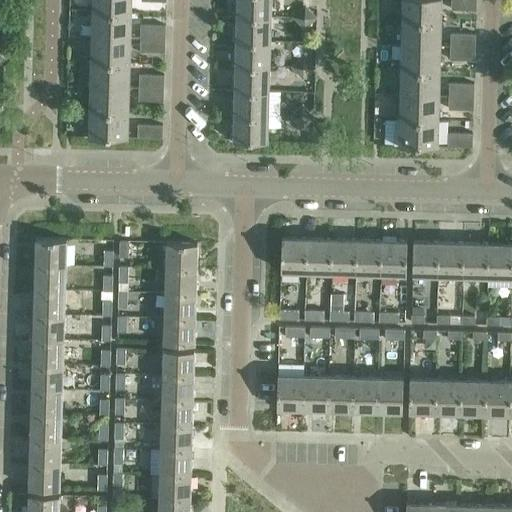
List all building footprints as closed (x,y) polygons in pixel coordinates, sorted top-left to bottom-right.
[(91,0),(91,8),(131,9),(131,0),(91,0)] [(270,14),(270,0),(233,0),(233,14),(236,14),(236,13),(270,14)] [(402,0),(402,17),(441,18),(441,0),(402,0)] [(298,20),(310,9),(304,3),(293,14),(298,20)] [(130,34),(131,9),(91,8),(91,33),(130,34)] [(310,9),(298,20),(304,26),(316,15),(310,9)] [(269,39),(270,14),(236,13),(236,14),(236,24),(233,24),(232,39),(235,39),(235,38),(269,39)] [(440,43),(441,18),(402,17),(401,42),(440,43)] [(140,35),(164,36),(165,22),(140,22),(140,35)] [(450,43),(474,44),(475,31),(451,30),(450,43)] [(129,59),(130,34),(91,33),(90,58),(129,59)] [(164,49),(164,36),(140,35),(139,49),(164,49)] [(269,64),(269,39),(235,38),(235,39),(235,49),(232,49),(232,63),(234,63),(269,64)] [(439,68),(440,43),(401,42),(400,67),(439,68)] [(474,56),(474,44),(450,43),(450,55),(474,56)] [(297,70),(309,58),(303,52),(291,64),(297,70)] [(129,84),(129,59),(90,58),(89,83),(129,84)] [(309,58),(297,70),(303,76),(314,64),(309,58)] [(268,88),(269,64),(234,63),(234,74),(231,74),(231,88),(234,88),(234,87),(268,88)] [(438,93),(439,68),(400,67),(400,92),(438,93)] [(138,84),(163,85),(163,71),(139,71),(138,84)] [(449,92),(473,93),(473,80),(449,79),(449,92)] [(128,110),(129,84),(89,83),(88,108),(128,110)] [(163,98),(163,85),(138,84),(138,98),(163,98)] [(276,89),(268,88),(234,87),(234,88),(234,99),(231,98),(230,113),(233,113),(233,112),(275,114),(276,89)] [(438,118),(438,93),(400,92),(399,117),(438,118)] [(473,105),(473,93),(449,92),(448,105),(473,105)] [(394,112),(395,102),(378,100),(377,110),(394,112)] [(295,119),(307,108),(301,102),(290,113),(295,119)] [(127,135),(128,110),(88,108),(88,133),(127,135)] [(307,108),(295,119),(301,125),(313,114),(307,108)] [(275,139),(275,114),(233,112),(233,113),(233,123),(230,123),(230,138),(266,139),(275,139)] [(437,143),(438,118),(399,117),(398,142),(437,143)] [(137,135),(161,136),(162,122),(137,121),(137,135)] [(447,144),(471,144),(472,130),(448,129),(447,144)] [(306,269),(307,236),(282,235),(281,268),(306,269)] [(331,270),(332,236),(307,236),(306,269),(331,270)] [(356,270),(357,237),(332,236),(331,270),(356,270)] [(34,262),(65,263),(66,238),(35,237),(34,262)] [(381,271),(382,238),(357,237),(356,270),(381,271)] [(382,238),(381,271),(406,272),(407,239),(382,238)] [(118,255),(127,255),(128,239),(119,239),(118,255)] [(437,273),(438,239),(413,239),(412,272),(437,273)] [(462,273),(463,240),(438,239),(437,273),(462,273)] [(165,265),(195,266),(196,241),(166,240),(165,265)] [(487,274),(488,241),(463,240),(462,273),(487,274)] [(511,274),(511,241),(488,241),(487,274),(511,274)] [(100,264),(113,264),(113,248),(103,248),(102,263),(100,264)] [(64,288),(65,263),(34,262),(33,287),(64,288)] [(112,289),(113,264),(100,264),(100,273),(102,273),(102,289),(112,289)] [(118,281),(127,281),(127,264),(118,264),(118,281)] [(195,291),(195,266),(165,265),(164,290),(195,291)] [(64,313),(64,288),(33,287),(33,312),(64,313)] [(117,305),(126,305),(127,289),(117,289),(117,305)] [(194,316),(195,291),(164,290),(164,315),(194,316)] [(99,307),(99,295),(77,295),(77,307),(99,307)] [(101,314),(111,314),(112,298),(102,298),(101,314)] [(278,318),(298,318),(298,308),(278,307),(278,318)] [(303,318),(323,318),(323,308),(304,308),(303,318)] [(328,319),(348,319),(348,309),(329,308),(328,319)] [(353,319),(373,319),(373,310),(353,309),(353,319)] [(378,319),(398,320),(398,310),(378,310),(378,319)] [(63,338),(64,313),(33,312),(32,337),(63,338)] [(436,321),(436,313),(411,313),(411,320),(436,321)] [(461,322),(461,314),(436,313),(436,321),(461,322)] [(116,330),(125,330),(126,314),(117,314),(116,330)] [(461,314),(461,322),(474,322),(474,314),(461,314)] [(511,323),(511,315),(485,314),(485,322),(511,323)] [(193,341),(194,316),(164,315),(163,340),(193,341)] [(101,339),(110,339),(111,323),(101,322),(101,339)] [(284,335),(304,335),(304,325),(284,324),(284,335)] [(309,335),(328,336),(329,325),(309,325),(309,335)] [(334,336),(354,336),(354,326),(334,325),(334,336)] [(358,336),(378,337),(378,327),(359,326),(358,336)] [(384,337),(403,337),(404,327),(384,327),(384,337)] [(422,336),(436,336),(436,328),(422,328),(422,336)] [(447,337),(460,337),(461,329),(447,328),(447,337)] [(472,338),(485,338),(485,329),(472,329),(472,338)] [(497,338),(510,338),(510,330),(497,330),(497,338)] [(62,363),(63,338),(32,337),(31,362),(62,363)] [(115,362),(125,362),(125,346),(116,345),(115,362)] [(100,364),(110,364),(110,347),(100,347),(100,364)] [(162,372),(192,372),(193,347),(163,347),(162,372)] [(62,388),(62,363),(31,362),(31,387),(62,388)] [(115,387),(124,387),(125,371),(115,371),(115,387)] [(99,388),(109,389),(109,372),(100,372),(99,388)] [(192,397),(192,372),(162,372),(161,397),(192,397)] [(302,406),(303,373),(278,372),(277,405),(302,406)] [(327,406),(328,373),(303,373),(302,406),(327,406)] [(352,407),(353,374),(328,373),(327,406),(352,407)] [(377,408),(378,375),(353,374),(352,407),(377,408)] [(378,375),(377,408),(402,408),(403,375),(378,375)] [(433,409),(434,376),(409,376),(408,409),(433,409)] [(458,410),(459,377),(434,376),(433,409),(458,410)] [(484,411),(484,378),(459,377),(458,410),(484,411)] [(509,411),(510,378),(484,378),(484,411),(509,411)] [(61,412),(62,388),(31,387),(30,412),(61,412)] [(114,412),(123,412),(124,395),(115,395),(114,412)] [(99,413),(108,413),(109,397),(99,397),(99,413)] [(191,422),(192,397),(161,397),(161,422),(191,422)] [(60,437),(61,412),(30,412),(29,437),(60,437)] [(113,437),(123,437),(123,420),(114,420),(113,437)] [(98,438),(107,438),(108,422),(98,421),(98,438)] [(190,447),(191,422),(161,422),(160,447),(190,447)] [(60,462),(60,437),(29,437),(29,461),(60,462)] [(113,462),(122,462),(122,445),(113,445),(113,462)] [(97,463),(107,463),(107,447),(97,447),(97,463)] [(190,472),(190,447),(160,447),(159,472),(190,472)] [(59,487),(60,462),(29,461),(28,486),(59,487)] [(112,486),(121,487),(121,470),(113,470),(112,486)] [(96,488),(106,488),(106,472),(97,472),(96,488)] [(189,497),(190,472),(159,472),(158,497),(189,497)] [(27,511),(58,511),(59,493),(28,493),(27,511)] [(112,511),(120,511),(121,495),(112,494),(112,511)] [(188,511),(189,497),(158,497),(158,511),(188,511)] [(430,511),(431,502),(406,501),(405,511),(430,511)] [(455,511),(456,502),(431,502),(430,511),(455,511)] [(480,511),(481,503),(456,502),(455,511),(480,511)] [(505,511),(506,504),(481,503),(480,511),(505,511)]
